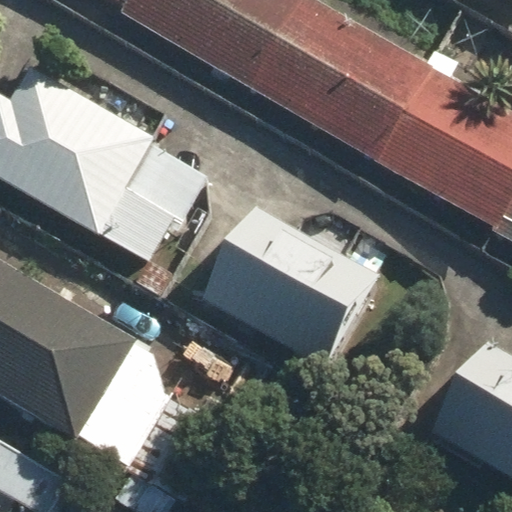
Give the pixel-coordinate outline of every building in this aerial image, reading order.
[(84,0),(140,31),(511,239),(511,109),(316,0),(84,0)] [(218,186),(160,152),(166,142),(35,66),(0,125),(0,174),(109,239),(168,273),(218,186)] [(398,284),(269,214),(219,308),(347,378),(398,284)] [(155,341),(0,255),(0,397),(95,450),(155,341)] [(511,350),(501,345),(448,443),(511,478),(511,350)] [(63,511),(79,483),(16,447),(0,475),(0,489),(40,511),(63,511)]
